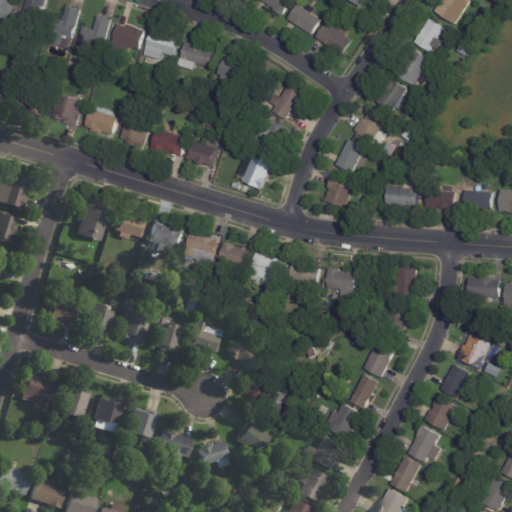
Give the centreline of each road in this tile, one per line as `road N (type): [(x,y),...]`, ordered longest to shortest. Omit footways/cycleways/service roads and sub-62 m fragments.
road 1 (residential): [(511,247),(337,235),(0,137)]
road 2 (residential): [(287,224),(318,136),(404,0),(185,10)]
road 3 (residential): [(453,243),(430,352),(341,511)]
road 4 (residential): [(68,158),(0,382)]
road 5 (residential): [(346,90),(266,38),(152,0)]
road 6 (residential): [(203,394),(14,336)]
